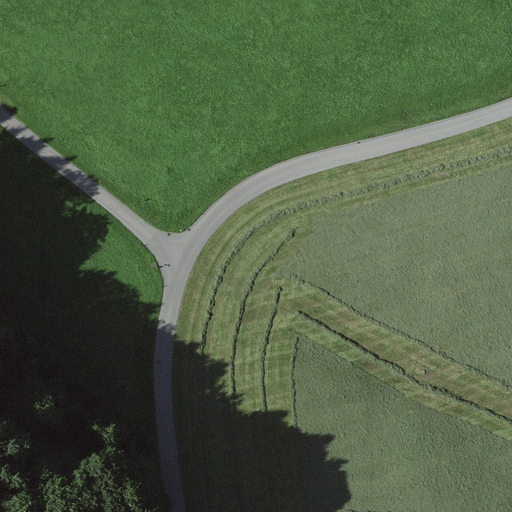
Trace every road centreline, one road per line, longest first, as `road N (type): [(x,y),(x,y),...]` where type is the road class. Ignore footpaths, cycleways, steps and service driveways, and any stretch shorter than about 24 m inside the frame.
road 1 (unclassified): [(177,260),(237,193),(334,156),(511,109)]
road 2 (unclassified): [(175,511),(160,411),(177,260)]
road 3 (unclassified): [(177,260),(0,115)]
